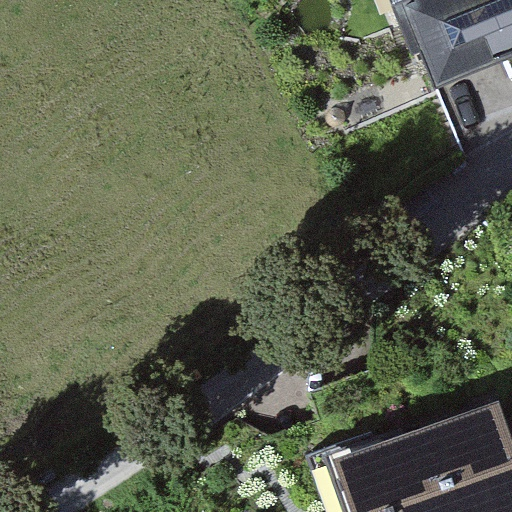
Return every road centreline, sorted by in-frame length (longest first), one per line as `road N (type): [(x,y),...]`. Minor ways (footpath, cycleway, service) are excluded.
road 1 (residential): [(511,176),(161,440)]
road 2 (track): [(161,440),(48,511)]
